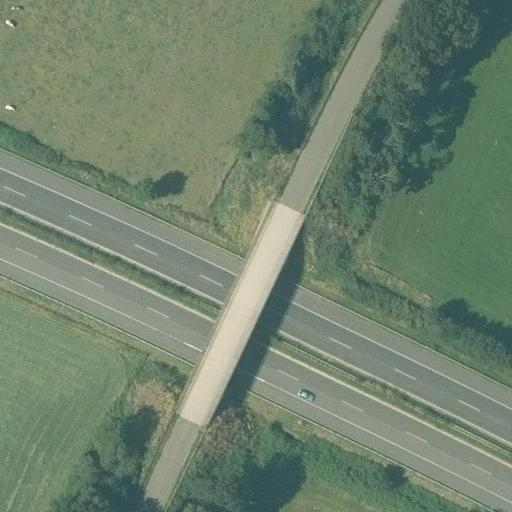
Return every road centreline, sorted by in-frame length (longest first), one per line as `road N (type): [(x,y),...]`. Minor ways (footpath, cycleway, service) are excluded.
road 1 (unclassified): [(157,511),(348,98),(409,0)]
road 2 (motorway): [(511,410),(258,282),(0,168)]
road 3 (motorway): [(0,236),(511,475)]
